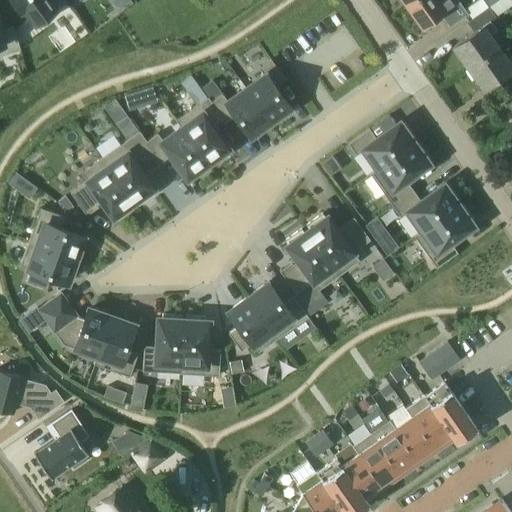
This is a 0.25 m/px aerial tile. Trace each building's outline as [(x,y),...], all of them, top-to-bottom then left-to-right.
[(13,0),(11,2),(23,18),(27,16),(37,30),(69,6),(64,0),(13,0)] [(414,0),(405,7),(421,28),(443,13),(450,23),(460,16),(465,23),(487,8),(498,0),(476,0),(458,13),(455,10),(461,6),(456,0),(414,0)] [(472,32),(451,47),(467,69),(497,48),(488,36),(495,32),(489,23),(495,19),(487,8),(465,23),(472,32)] [(0,56),(19,51),(12,26),(0,29),(0,56)] [(497,48),(467,69),(481,90),(502,75),(509,85),(511,83),(511,55),(505,60),(497,48)] [(264,76),(246,89),(269,122),(272,120),(273,120),(286,111),(285,110),(289,108),(274,87),(285,80),(270,59),(258,68),(264,76)] [(269,122),(246,89),(227,102),(222,94),(211,102),(210,102),(222,119),(221,119),(224,123),(235,115),(250,135),(254,133),(254,134),(266,125),(266,124),(269,122)] [(201,90),(191,97),(196,103),(197,103),(198,104),(206,98),(201,90)] [(137,91),(124,95),(129,110),(141,106),(137,91)] [(212,127),(221,119),(222,119),(210,102),(211,102),(208,97),(206,98),(198,104),(175,120),(181,128),(207,163),(209,162),(212,166),(227,154),(225,150),(227,149),(212,127)] [(115,123),(127,140),(138,132),(127,116),(115,123)] [(364,149),(377,168),(377,169),(413,143),(412,142),(416,139),(405,123),(401,126),(399,123),(376,139),(369,128),(348,143),(356,155),(364,149)] [(207,163),(181,128),(163,141),(157,133),(146,141),(145,142),(160,163),(171,155),(187,177),(190,176),(192,179),(208,168),(205,164),(207,163)] [(149,171),(160,163),(145,142),(146,141),(139,131),(101,159),(133,203),(136,201),(138,205),(154,193),(152,189),(153,188),(142,173),(147,169),(149,171)] [(414,145),(413,143),(377,169),(377,168),(369,173),(392,205),(413,190),(405,179),(428,164),(426,161),(430,158),(418,142),(414,145)] [(133,203),(101,159),(82,174),(86,180),(70,193),(86,216),(98,207),(97,205),(102,202),(113,217),(114,216),(117,220),(133,208),(131,204),(133,203)] [(15,187),(22,177),(17,173),(9,183),(15,187)] [(421,201),(413,190),(392,205),(401,217),(408,212),(421,230),(422,231),(458,206),(457,204),(460,201),(449,185),(445,188),(443,185),(421,201)] [(65,196),(57,201),(68,209),(72,206),(65,196)] [(459,207),(458,206),(422,231),(421,230),(413,236),(436,268),(457,253),(450,242),(472,226),(470,223),(474,220),(463,204),(459,207)] [(40,208),(28,243),(75,260),(76,257),(77,257),(82,242),(81,241),(83,237),(59,229),(64,216),(40,208)] [(308,229),(306,231),(339,275),(359,260),(353,252),(370,240),(353,217),(342,226),(343,228),(338,231),(327,216),(324,218),(321,214),(305,225),(308,229)] [(376,217),(365,225),(376,239),(387,231),(376,217)] [(339,275),(306,231),(304,232),(301,228),(285,240),(288,244),(286,245),(297,261),(292,264),(291,262),(279,271),(296,294),(313,282),(319,290),(339,275)] [(75,263),(74,263),(75,260),(28,243),(20,265),(30,269),(26,282),(46,289),(50,276),(67,282),(68,278),(69,278),(75,263)] [(383,259),(372,267),(382,280),(393,273),(383,259)] [(282,304),(267,284),(264,286),(263,286),(250,295),(251,296),(249,298),(278,338),(308,316),(293,296),(282,304)] [(46,320),(69,304),(61,292),(38,309),(46,320)] [(278,338),(249,298),(246,300),(245,299),(232,309),(233,310),(229,312),(239,326),(228,334),(241,351),(252,343),(258,352),(278,338)] [(76,348),(97,355),(111,317),(108,316),(108,315),(93,310),(89,309),(85,319),(75,316),(76,314),(69,304),(46,320),(63,344),(76,349),(76,348)] [(180,374),(183,320),(182,320),(182,315),(162,314),(162,319),(159,319),(157,346),(144,345),(142,371),(180,374)] [(185,320),(183,320),(180,374),(218,376),(220,350),(207,349),(208,322),(205,321),(205,317),(186,315),(185,320)] [(114,318),(111,317),(97,355),(93,364),(129,377),(138,353),(125,348),(133,325),(129,323),(114,317),(114,318)] [(447,342),(438,348),(444,357),(453,350),(447,342)] [(438,348),(428,355),(434,364),(444,357),(438,348)] [(453,350),(444,357),(450,366),(459,359),(453,350)] [(425,370),(434,364),(428,355),(419,362),(425,370)] [(444,357),(434,364),(441,372),(450,366),(444,357)] [(243,372),(241,360),(229,362),(231,374),(243,372)] [(431,379),(441,372),(434,364),(425,370),(431,379)] [(400,365),(389,372),(396,383),(407,375),(400,365)] [(15,403),(30,407),(38,419),(64,401),(55,389),(51,392),(45,384),(22,378),(23,377),(0,370),(0,410),(13,414),(15,403)] [(472,422),(444,382),(425,396),(424,395),(423,396),(450,435),(454,440),(455,441),(467,433),(476,427),(472,422)] [(393,390),(388,383),(380,389),(385,396),(393,390)] [(126,393),(113,388),(110,398),(122,403),(126,393)] [(450,435),(423,396),(406,408),(405,408),(410,416),(411,416),(433,447),(450,435)] [(132,398),(131,406),(142,408),(144,401),(132,398)] [(68,406),(48,420),(56,433),(31,450),(48,475),(69,461),(72,464),(83,456),(81,453),(85,450),(77,439),(86,433),(68,406)] [(359,417),(353,408),(346,413),(352,422),(359,417)] [(433,447),(411,416),(410,416),(394,428),(415,459),(433,447)] [(389,420),(388,420),(370,433),(398,472),(415,459),(394,428),(389,420)] [(128,430),(123,434),(133,448),(147,438),(128,430)] [(322,430),(316,434),(321,441),(327,437),(322,430)] [(398,472),(370,433),(353,445),(352,446),(357,453),(358,453),(380,484),(397,472),(398,472)] [(316,434),(311,438),(316,445),(321,441),(316,434)] [(327,437),(321,441),(326,448),(332,444),(327,437)] [(310,449),(316,445),(311,438),(305,442),(310,449)] [(321,441),(316,445),(321,452),(326,448),(321,441)] [(315,456),(321,452),(316,445),(310,449),(315,456)] [(380,484),(358,453),(357,453),(341,465),(363,496),(380,484)] [(363,496),(341,465),(336,458),(317,471),(316,471),(315,472),(342,511),(343,511),(354,511),(359,509),(368,503),(366,501),(364,498),(363,496)] [(340,511),(342,511),(315,472),(296,485),(302,494),(296,504),(309,511),(340,511)] [(264,473),(259,482),(266,486),(272,477),(264,473)] [(261,496),(266,486),(259,482),(253,479),(248,488),(261,496)] [(100,511),(141,511),(122,487),(96,506),(100,511)] [(510,511),(501,499),(499,501),(499,500),(498,501),(495,504),(495,503),(494,504),(483,511),(510,511)]
